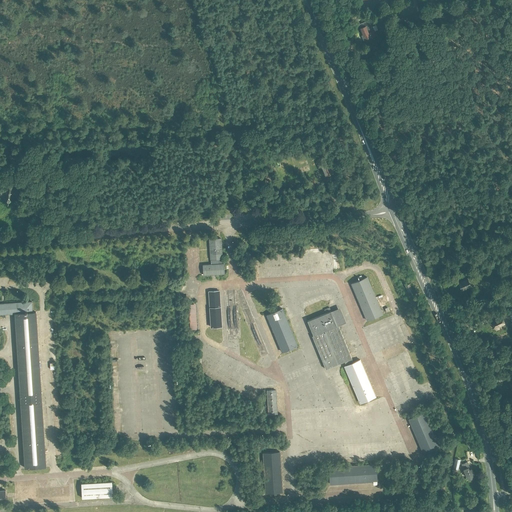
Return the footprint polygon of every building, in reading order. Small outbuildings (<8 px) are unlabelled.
[(427,14),(421,0),(417,0),(424,15),(427,14)] [(418,13),(403,17),(402,15),(399,16),(400,22),(404,21),(405,24),(420,20),(418,13)] [(359,24),(360,27),(363,35),(361,35),(364,41),(376,36),(373,26),(372,26),(371,23),(370,24),(369,20),(359,24)] [(289,148),(287,142),(284,143),(281,144),(282,145),(280,145),(282,151),(289,148)] [(324,175),(326,174),(326,175),(333,172),(329,161),(321,165),(324,171),(322,172),(324,175)] [(0,187),(0,197),(0,198),(4,203),(10,199),(2,187),(0,187)] [(224,263),(223,264),(222,264),(222,259),(221,238),(214,239),(214,238),(212,238),(212,239),(210,239),(210,249),(211,264),(203,265),(204,275),(225,274),(224,263)] [(352,284),(367,320),(383,314),(382,313),(385,312),(383,310),(381,311),(367,277),(352,284)] [(471,286),(470,283),(473,282),(471,277),(468,279),(468,278),(458,282),(462,290),(471,286)] [(222,326),(220,291),(209,292),(210,308),(211,327),(222,326)] [(0,314),(15,314),(25,468),(46,467),(36,312),(33,312),(32,302),(0,303),(0,314)] [(298,346),(283,309),(267,315),(282,352),(298,346)] [(376,396),(360,360),(353,363),(351,359),(352,358),(338,325),(337,326),(335,321),(337,321),(336,319),(334,319),(331,311),(308,321),(314,335),(312,336),(326,369),(345,361),(346,365),(345,366),(360,403),(376,396)] [(502,317),(492,322),(495,328),(496,330),(500,328),(499,326),(505,324),(502,317)] [(269,414),(278,414),(276,390),(267,391),(269,414)] [(409,419),(425,456),(440,449),(424,413),(409,419)] [(282,492),(280,452),(263,453),(266,493),(271,492),(272,496),(277,495),(277,492),(282,492)] [(473,479),(472,476),(474,475),(471,469),(470,469),(467,462),(463,464),(465,469),(464,469),(467,478),(469,481),(473,479)] [(329,467),(330,484),(373,481),(374,484),(377,484),(376,464),(329,467)] [(113,496),(112,487),(112,482),(82,483),(82,498),(113,496)]
